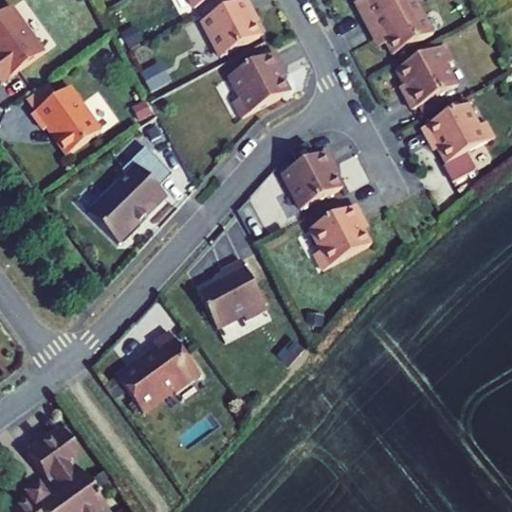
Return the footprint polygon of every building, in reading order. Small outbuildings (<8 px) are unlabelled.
[(188,0),(194,11),(214,0),(188,0)] [(246,0),(201,24),(220,59),(261,38),(250,16),(253,14),(246,0)] [(362,0),(355,4),(360,13),(368,8),(363,0),(362,0)] [(367,27),(415,1),(414,0),(363,0),(368,8),(360,13),(367,27)] [(415,1),(367,27),(375,41),(383,37),(387,46),(393,57),(433,36),(415,1)] [(0,85),(0,86),(45,54),(11,9),(0,16),(0,85)] [(375,41),(379,50),(387,46),(383,37),(375,41)] [(444,47),(396,72),(405,89),(409,96),(405,98),(412,112),(419,109),(432,102),(457,88),(446,67),(453,63),(444,47)] [(234,103),(242,120),(290,94),(282,78),(278,71),(282,69),(274,55),(229,79),(240,100),(234,103)] [(69,156),(101,133),(70,89),(32,117),(44,133),(50,129),(69,156)] [(405,89),(401,91),(405,98),(409,96),(405,89)] [(432,102),(419,109),(425,119),(438,112),(432,102)] [(437,150),(446,166),(494,141),(485,125),(479,128),(467,107),(422,131),(430,145),(433,142),(437,150)] [(127,177),(88,215),(119,246),(123,246),(140,230),(140,225),(167,199),(158,190),(172,177),(145,150),(122,173),(127,177)] [(282,176),(301,212),(342,191),(331,169),(334,167),(326,153),(282,176)] [(315,256),(323,273),(371,247),(362,231),(359,223),(363,221),(355,208),(310,231),(321,253),(315,256)] [(246,322),(267,311),(241,263),(221,274),(224,279),(197,294),(217,332),(244,318),(246,322)] [(117,379),(142,415),(173,393),(175,396),(200,378),(169,334),(153,345),(157,350),(117,379)] [(68,461),(77,455),(60,431),(26,455),(47,485),(37,492),(33,488),(23,496),(26,500),(9,511),(98,511),(103,509),(68,461)] [(113,488),(102,472),(89,481),(101,498),(113,488)]
